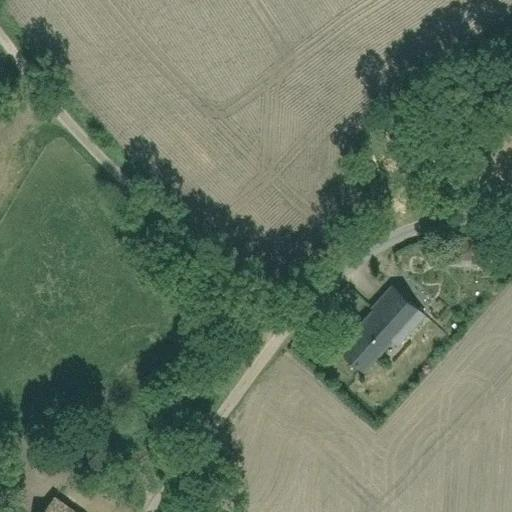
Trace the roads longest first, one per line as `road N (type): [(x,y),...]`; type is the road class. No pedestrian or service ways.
road 1 (unclassified): [(156,511),(270,324),(427,215),(511,212)]
road 2 (track): [(270,324),(50,109),(0,39)]
